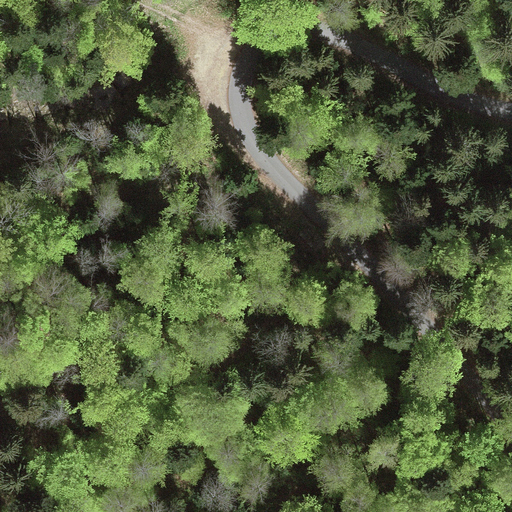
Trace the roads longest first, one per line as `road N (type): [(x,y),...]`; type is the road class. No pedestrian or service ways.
road 1 (unclassified): [(511,113),(433,88),(310,27),(262,35),(244,49),(231,87),(252,148),(337,243),(434,333),(511,430)]
road 2 (track): [(337,243),(222,359),(191,370),(48,367),(0,379)]
